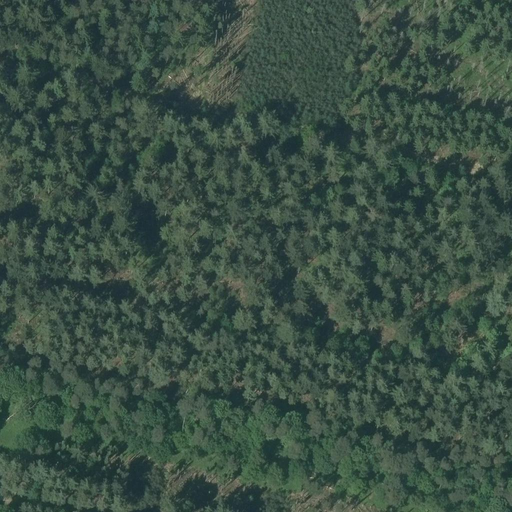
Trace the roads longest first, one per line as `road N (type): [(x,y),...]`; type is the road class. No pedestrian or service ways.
road 1 (track): [(0,284),(511,394)]
road 2 (track): [(388,151),(511,177)]
